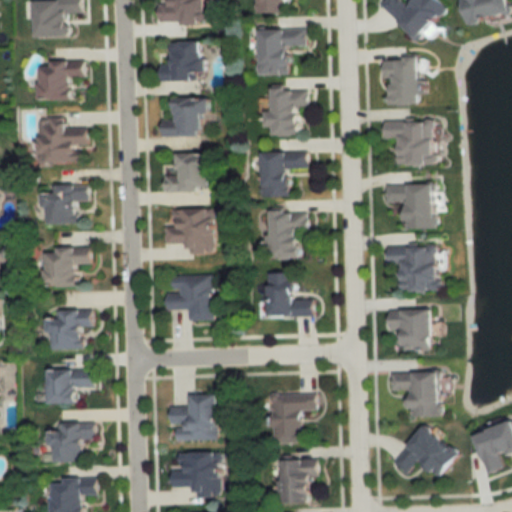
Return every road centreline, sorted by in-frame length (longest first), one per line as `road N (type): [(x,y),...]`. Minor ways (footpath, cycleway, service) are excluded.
road 1 (residential): [(359,511),(343,0)]
road 2 (residential): [(134,362),(123,0)]
road 3 (residential): [(355,358),(134,362)]
road 4 (residential): [(137,511),(134,362)]
